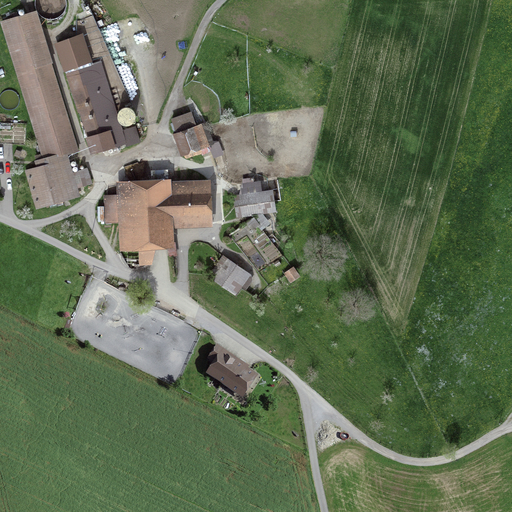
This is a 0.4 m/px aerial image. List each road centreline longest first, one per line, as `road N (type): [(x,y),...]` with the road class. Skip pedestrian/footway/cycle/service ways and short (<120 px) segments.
road 1 (track): [(511,430),(440,462),(406,461),(315,406)]
road 2 (track): [(164,148),(167,107),(228,0)]
